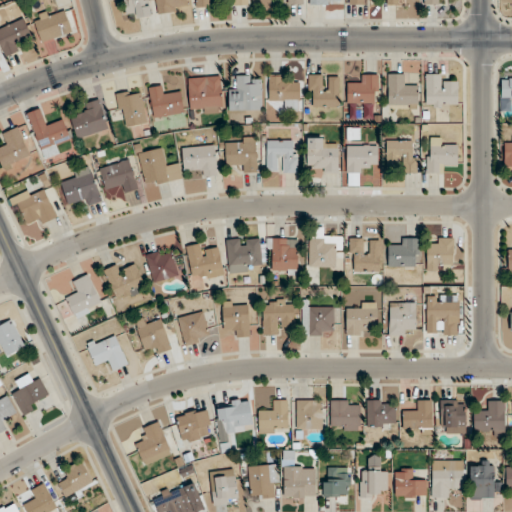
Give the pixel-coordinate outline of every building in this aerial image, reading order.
[(124,0),(127,19),(150,17),(148,0),(124,0)] [(186,0),(155,0),(157,14),(188,10),(186,0)] [(32,21),(41,44),(72,31),(63,8),(32,21)] [(0,28),(0,44),(5,56),(22,48),(18,40),(30,35),(23,19),(0,28)] [(511,73),(510,74),(510,80),(502,79),(502,101),(511,101),(511,73)] [(407,74),(388,74),(388,108),(418,108),(418,85),(407,85),(407,74)] [(446,74),(426,74),(426,108),(457,108),(457,84),(446,84),(446,74)] [(308,108),(339,108),(339,76),(325,76),(325,75),(308,75),(308,108)] [(378,75),(358,75),(358,85),(347,85),(347,106),(378,106),(378,75)] [(237,87),(229,87),(229,110),(261,110),(261,76),(237,76),(237,87)] [(223,112),(221,77),(188,78),(190,113),(223,112)] [(268,77),(268,101),(281,101),(281,110),(299,110),(299,77),(268,77)] [(183,113),(180,92),(168,94),(166,85),(149,88),(153,118),(183,113)] [(147,122),(139,89),(115,95),(123,128),(147,122)] [(71,119),(77,138),(108,129),(99,100),(80,106),(83,115),(71,119)] [(65,120),(47,126),(44,118),(32,122),(43,157),(63,151),(60,142),(71,138),(65,120)] [(32,157),(17,128),(0,136),(5,146),(0,148),(0,161),(5,170),(32,157)] [(256,138),(226,138),(226,164),(237,164),(237,172),(256,172),(256,138)] [(327,138),(307,138),(307,165),(317,166),(317,173),(338,173),(338,147),(327,147),(327,138)] [(457,145),(445,145),(445,138),(426,138),(426,174),(440,174),(440,166),(457,166),(457,145)] [(267,172),(297,172),(297,140),(267,140),(267,172)] [(416,173),(416,140),(386,140),(386,163),(405,163),(405,173),(416,173)] [(347,185),(356,185),(356,174),(367,174),(367,165),(378,165),(378,145),(347,145),(347,185)] [(196,177),(215,176),(215,147),(183,147),(184,168),(196,168),(196,177)] [(138,154),(146,187),(182,179),(178,163),(167,166),(163,148),(138,154)] [(129,160),(99,169),(105,189),(120,184),(123,193),(137,188),(129,160)] [(102,201),(92,167),(71,173),(73,180),(62,184),(67,203),(79,199),(82,207),(102,201)] [(45,190),(31,196),(27,189),(12,195),(24,223),(34,218),(37,225),(57,217),(45,190)] [(323,229),(309,228),(309,267),(333,267),(333,257),(342,257),(343,237),(323,237),(323,229)] [(350,272),(382,271),(381,238),(369,238),(369,248),(363,248),(363,238),(350,238),(350,272)] [(418,238),(399,238),(399,247),(388,247),(388,267),(418,267),(418,238)] [(426,271),(453,271),(453,238),(435,238),(435,247),(426,247),(426,271)] [(228,271),(261,271),(260,239),(227,240),(228,271)] [(297,270),(297,239),(269,239),(269,270),(297,270)] [(223,276),(219,250),(207,251),(206,244),(187,246),(191,280),(223,276)] [(154,284),(179,276),(170,248),(145,256),(154,284)] [(146,286),(135,265),(120,274),(115,265),(103,272),(118,301),(146,286)] [(74,294),(66,297),(74,316),(101,306),(90,275),(69,283),(74,294)] [(426,335),(439,335),(459,335),(459,297),(426,297),(426,335)] [(263,335),(281,335),(281,326),(294,326),(294,300),(263,300),(263,335)] [(249,338),(249,302),(223,302),(223,338),(249,338)] [(389,336),(415,336),(415,303),(389,303),(389,336)] [(333,336),(333,308),(308,308),(308,304),(302,304),(302,336),(333,336)] [(346,335),(367,335),(367,326),(377,326),(377,304),(346,304),(346,335)] [(203,312),(177,318),(184,345),(210,339),(203,312)] [(144,349),(153,346),(156,355),(172,349),(160,316),(136,325),(144,349)] [(0,348),(7,358),(26,344),(6,317),(0,321),(0,348)] [(127,364),(114,334),(87,345),(95,366),(105,362),(109,372),(127,364)] [(12,395),(23,415),(52,398),(40,378),(31,383),(27,375),(15,381),(20,391),(12,395)] [(0,432),(6,430),(1,422),(17,413),(8,395),(0,399),(0,432)] [(287,433),(287,400),(269,400),(269,411),(258,411),(258,433),(287,433)] [(297,429),(322,429),(322,400),(297,400),(297,429)] [(251,401),(218,402),(219,433),(252,431),(251,401)] [(330,430),(360,430),(360,401),(330,401),(330,430)] [(367,427),(395,427),(395,401),(367,401),(367,427)] [(403,411),(403,434),(432,434),(432,401),(413,401),(413,411),(403,411)] [(442,433),(465,433),(465,401),(442,401),(442,433)] [(473,433),(504,433),(504,401),(484,401),(484,411),(473,411),(473,433)] [(176,415),(181,442),(212,436),(207,409),(176,415)] [(144,440),(135,444),(145,466),(172,453),(158,422),(140,430),(144,440)] [(360,497),(386,497),(386,467),(379,467),(379,456),(369,456),(369,468),(360,468),(360,497)] [(67,479),(58,485),(66,499),(95,482),(82,461),(63,472),(67,479)] [(432,499),(453,499),(453,488),(463,488),(463,461),(432,461),(432,499)] [(470,499),(494,499),(494,462),(470,462),(470,499)] [(251,501),(272,498),(270,487),(280,486),(278,464),(247,467),(251,501)] [(283,497),(316,497),(316,466),(283,466),(283,497)] [(350,468),(325,468),(325,476),(323,476),(322,497),(350,498),(350,468)] [(235,469),(209,472),(214,505),(239,502),(235,469)] [(426,479),(415,479),(415,470),(395,470),(395,497),(426,497),(426,479)] [(152,497),(157,511),(165,511),(166,511),(199,511),(206,510),(195,480),(152,497)] [(23,506),(26,511),(49,511),(57,508),(45,484),(28,492),(32,502),(23,506)] [(0,509),(0,511),(18,511),(14,502),(0,509)]
